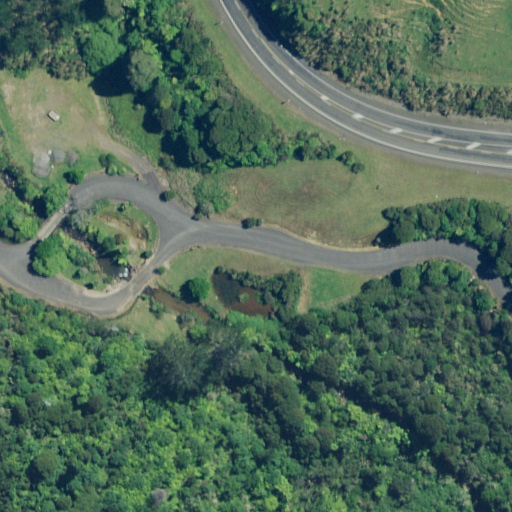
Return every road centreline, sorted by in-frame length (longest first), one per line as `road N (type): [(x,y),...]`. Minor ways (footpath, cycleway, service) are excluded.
road 1 (unclassified): [(0,253),(51,291),(121,299),(186,236),(212,230),(360,259),(452,253),(478,261),(511,295)]
road 2 (primary): [(234,0),(287,71),(353,118),(433,142),(511,153)]
